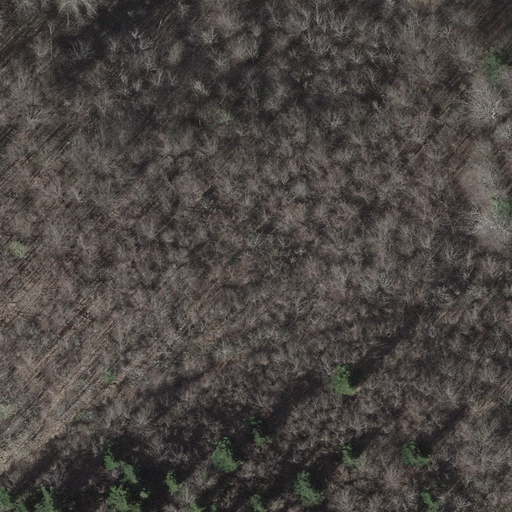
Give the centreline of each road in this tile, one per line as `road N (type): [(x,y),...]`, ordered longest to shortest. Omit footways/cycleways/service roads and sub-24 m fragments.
road 1 (track): [(0,485),(72,435),(211,374),(364,331),(511,306)]
road 2 (track): [(271,0),(48,20),(0,36)]
